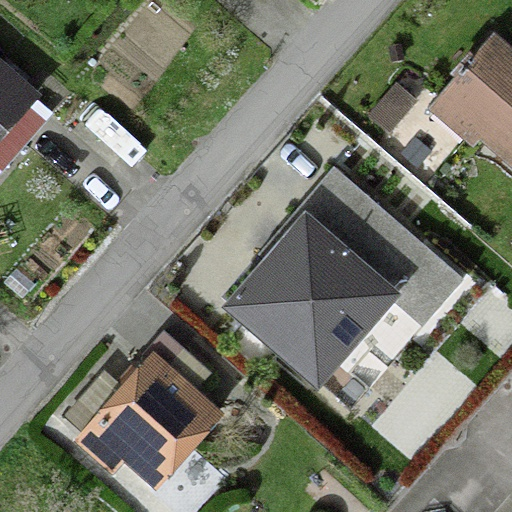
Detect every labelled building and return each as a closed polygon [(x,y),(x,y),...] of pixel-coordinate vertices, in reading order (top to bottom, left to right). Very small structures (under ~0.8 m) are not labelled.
[(468,68),(440,100),(511,162),(511,54),(493,38),(473,61),(470,58),(464,64),(468,68)] [(0,134),(33,97),(0,67),(0,134)] [(387,131),(414,100),(396,85),(369,115),(387,131)] [(463,279),(333,167),(291,215),(302,225),(232,307),(317,380),(388,297),(422,326),(463,279)] [(149,361),(100,417),(81,400),(66,417),(85,433),(78,441),(112,471),(128,453),(159,480),(214,418),(149,361)]
